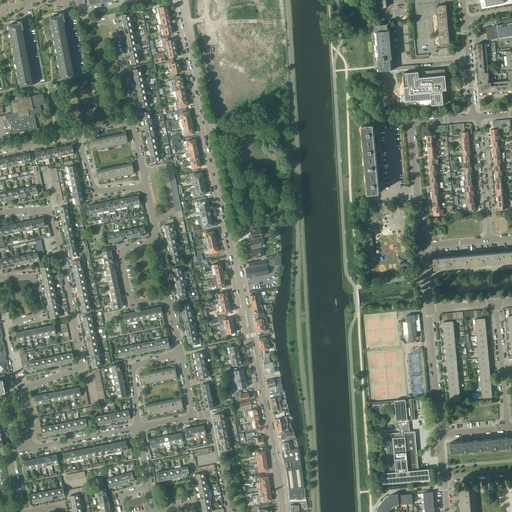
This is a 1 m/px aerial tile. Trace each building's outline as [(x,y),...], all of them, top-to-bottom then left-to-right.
[(375,0),(376,9),(384,9),(383,7),(387,7),(385,0),(375,0)] [(511,2),(511,0),(479,0),(482,9),(511,2)] [(159,13),(168,11),(169,11),(168,8),(167,8),(167,6),(161,7),(160,4),(152,6),(152,9),(158,8),(159,13)] [(446,5),(438,5),(438,6),(435,7),(436,14),(437,14),(440,47),(436,48),(436,50),(435,50),(436,51),(437,55),(449,54),(449,47),(447,47),(447,44),(450,44),(446,5)] [(55,16),(50,17),(61,79),(72,77),(61,20),(63,20),(61,13),(54,14),(55,16)] [(497,25),(485,28),(487,40),(499,38),(511,35),(511,18),(496,22),(497,25)] [(13,24),(8,25),(20,87),(31,85),(20,28),(21,28),(20,21),(13,22),(13,24)] [(171,22),(161,24),(158,25),(159,30),(162,30),(172,28),(172,27),(172,24),(171,24),(171,22)] [(378,68),(379,71),(384,71),(391,70),(391,67),(391,66),(387,24),(375,25),(375,26),(376,26),(376,28),(375,28),(378,63),(379,63),(380,67),(378,67),(378,68)] [(172,28),(162,30),(163,35),(158,36),(159,39),(164,38),(169,37),(168,34),(173,33),(173,29),(172,29),(172,28)] [(164,38),(159,39),(160,45),(166,44),(167,46),(175,44),(176,44),(175,41),(174,39),(165,41),(164,38)] [(429,54),(425,54),(416,55),(415,40),(413,41),(414,58),(429,56),(429,54)] [(163,53),(157,54),(153,55),(155,63),(164,61),(165,61),(163,53)] [(169,60),(165,61),(164,61),(165,65),(168,64),(169,69),(171,69),(180,67),(181,67),(180,64),(179,64),(179,62),(176,62),(174,62),(174,63),(170,64),(169,60)] [(171,69),(169,69),(170,74),(167,75),(168,78),(177,76),(176,73),(178,73),(178,72),(181,72),(180,70),(181,70),(181,67),(180,67),(171,69)] [(447,97),(445,69),(441,69),(425,71),(420,71),(418,72),(417,72),(413,72),(403,73),(406,103),(406,107),(432,105),(434,105),(439,104),(448,103),(447,97)] [(485,73),(479,73),(479,80),(478,80),(479,96),(483,96),(483,93),(486,92),(487,95),(492,95),(492,92),(491,85),(491,82),(489,82),(488,73),(485,73)] [(184,89),(175,91),(176,95),(170,96),(170,98),(174,97),(186,95),(185,93),(186,93),(185,89),(185,90),(184,89)] [(43,94),(35,95),(38,113),(42,113),(40,105),(45,104),(43,94)] [(12,113),(5,115),(5,116),(6,120),(8,119),(9,119),(12,134),(37,129),(34,114),(38,113),(35,95),(31,96),(26,97),(25,95),(15,97),(15,99),(10,100),(13,113),(12,113)] [(186,95),(174,97),(175,103),(187,100),(186,98),(187,98),(186,95)] [(187,100),(175,103),(176,106),(178,106),(179,111),(186,109),(185,106),(188,106),(187,103),(188,103),(187,100)] [(186,109),(179,111),(177,111),(178,120),(191,117),(190,114),(189,112),(187,112),(186,109)] [(362,125),(363,142),(375,141),(375,135),(377,135),(377,132),(377,130),(374,130),(374,124),(362,125)] [(491,135),(498,135),(498,129),(500,129),(500,126),(497,126),(494,127),(494,129),(491,129),(491,135)] [(434,135),(433,132),(430,132),(430,135),(426,135),(427,141),(434,141),(436,140),(436,138),(433,138),(433,135),(434,135)] [(126,134),(119,135),(121,144),(128,143),(126,134)] [(119,135),(111,137),(113,146),(121,144),(119,135)] [(111,137),(104,138),(106,147),(113,146),(111,137)] [(106,147),(104,138),(97,140),(99,149),(106,147)] [(99,149),(97,140),(93,141),(93,139),(90,140),(92,150),(99,149)] [(376,147),(375,141),(363,142),(365,159),(377,158),(376,152),(379,152),(378,149),(378,147),(376,147)] [(43,159),(41,151),(41,149),(34,151),(36,161),(43,159)] [(199,156),(189,158),(190,161),(182,163),(182,165),(199,161),(199,159),(199,156)] [(377,164),(377,158),(365,159),(367,176),(378,175),(378,169),(380,169),(380,166),(380,164),(377,164)] [(200,163),(199,161),(182,165),(183,167),(191,165),(192,172),(198,170),(197,168),(200,167),(200,166),(201,165),(200,164),(200,163)] [(132,163),(125,165),(127,175),(134,173),(132,163)] [(125,165),(117,166),(120,176),(127,175),(125,165)] [(33,170),(26,172),(27,174),(33,173),(36,172),(35,166),(32,166),(33,170)] [(120,176),(117,166),(110,168),(112,178),(120,176)] [(110,168),(103,169),(105,179),(112,178),(110,168)] [(105,179),(103,169),(96,171),(98,181),(105,179)] [(187,181),(203,178),(202,173),(196,174),(195,172),(188,174),(190,179),(187,180),(187,181)] [(379,181),(378,175),(367,176),(368,193),(380,192),(379,186),(382,186),(381,183),(381,181),(379,181)] [(198,207),(208,205),(207,197),(199,198),(199,201),(196,202),(198,207)] [(507,209),(507,200),(504,200),(497,201),(498,210),(505,209),(507,209)] [(113,201),(107,202),(109,210),(109,213),(115,212),(115,209),(113,201)] [(475,212),(475,209),(474,203),(468,204),(466,204),(466,213),(468,213),(475,212)] [(64,206),(58,207),(57,208),(58,210),(60,210),(60,213),(70,211),(69,205),(64,206)] [(96,212),(95,205),(88,206),(89,209),(85,210),(86,215),(91,215),(90,214),(96,212)] [(440,209),(440,206),(433,207),(433,213),(434,216),(443,215),(443,209),(440,209)] [(70,211),(60,213),(59,214),(59,216),(61,216),(62,220),(70,218),(69,214),(71,214),(70,211)] [(36,220),(38,228),(47,226),(46,219),(43,219),(43,218),(36,220)] [(166,220),(167,225),(164,226),(165,232),(173,230),(172,225),(174,224),(173,218),(166,220)] [(30,221),(24,222),(26,230),(26,232),(32,231),(32,229),(30,221)] [(137,228),(139,236),(145,234),(145,231),(147,231),(146,228),(144,229),(144,226),(137,228)] [(249,240),(262,237),(260,228),(250,230),(251,236),(249,236),(249,240)] [(372,234),(363,235),(365,256),(373,255),(372,234)] [(75,236),(73,236),(65,238),(67,244),(75,242),(77,242),(75,236)] [(262,237),(249,240),(250,245),(248,246),(249,249),(261,247),(260,238),(262,238),(262,237)] [(261,247),(249,249),(251,259),(263,257),(262,252),(260,253),(259,248),(261,247)] [(103,258),(112,256),(110,250),(102,252),(103,258)] [(499,252),(500,263),(511,262),(511,251),(507,252),(499,252)] [(482,254),(483,265),(500,263),(499,252),(491,253),(482,254)] [(19,256),(19,254),(12,256),(13,258),(14,266),(21,264),(19,256)] [(194,263),(203,260),(201,254),(194,256),(195,257),(192,258),(194,263)] [(466,255),(467,266),(483,265),(482,254),(474,255),(466,255)] [(450,257),(451,268),(467,266),(466,255),(458,256),(450,257)] [(113,262),(112,256),(103,258),(105,264),(113,262)] [(434,269),(451,268),(450,257),(441,257),(433,258),(434,269)] [(268,274),(267,267),(277,266),(276,272),(275,272),(274,275),(278,276),(280,265),(281,264),(281,263),(281,258),(249,263),(249,268),(245,268),(246,270),(247,277),(268,274)] [(73,267),(81,266),(80,259),(71,261),(73,267)] [(203,260),(194,263),(195,268),(199,267),(199,268),(203,267),(204,270),(212,268),(212,270),(221,268),(220,263),(208,266),(206,259),(203,260)] [(113,262),(105,264),(106,270),(114,269),(113,262)] [(42,274),(50,272),(49,266),(40,268),(42,274)] [(83,272),(81,266),(73,267),(74,274),(83,272)] [(174,275),(182,274),(181,267),(173,269),(174,275)] [(221,268),(212,270),(213,272),(209,273),(206,274),(204,275),(204,277),(207,276),(222,273),(221,268)] [(114,269),(106,270),(107,277),(116,275),(114,269)] [(52,279),(50,272),(42,274),(43,280),(52,279)] [(83,272),(74,274),(75,280),(84,278),(83,272)] [(117,281),(116,275),(107,277),(109,283),(117,281)] [(85,285),(84,278),(75,280),(77,286),(85,285)] [(53,285),(52,279),(43,280),(44,287),(53,285)] [(183,279),(175,281),(177,287),(185,285),(183,279)] [(118,288),(117,281),(109,283),(110,289),(118,288)] [(53,285),(44,287),(46,293),(54,291),(53,285)] [(87,291),(85,285),(77,286),(78,293),(87,291)] [(120,294),(118,288),(110,289),(111,296),(120,294)] [(54,291),(46,293),(47,299),(55,298),(54,291)] [(87,291),(78,293),(79,299),(88,297),(87,291)] [(187,291),(186,291),(178,293),(179,299),(184,298),(185,301),(192,300),(191,297),(189,297),(187,291)] [(251,300),(266,297),(266,296),(264,296),(264,295),(262,296),(262,291),(256,292),(256,294),(250,295),(251,300)] [(216,300),(217,299),(228,297),(227,293),(227,294),(226,292),(217,294),(217,292),(212,293),(212,295),(215,295),(216,300)] [(120,294),(111,296),(113,303),(121,301),(120,294)] [(89,303),(88,297),(79,299),(81,305),(89,303)] [(228,297),(217,299),(218,302),(212,303),(212,305),(215,305),(228,302),(228,301),(229,301),(228,297)] [(193,300),(192,300),(185,301),(186,304),(180,305),(182,312),(190,310),(189,304),(194,302),(193,300)] [(57,303),(48,305),(50,312),(58,310),(57,303)] [(89,303),(81,305),(82,312),(91,310),(89,303)] [(154,308),(156,316),(162,315),(161,306),(154,308)] [(230,307),(221,309),(222,311),(217,312),(217,317),(225,316),(225,313),(230,312),(230,310),(231,310),(230,307)] [(268,309),(268,307),(253,309),(254,314),(257,313),(257,316),(264,315),(264,313),(263,313),(263,312),(262,310),(266,309),(268,309)] [(154,308),(148,309),(150,318),(156,316),(154,308)] [(150,318),(148,309),(142,310),(143,319),(150,318)] [(59,316),(58,310),(50,312),(51,318),(59,316)] [(142,310),(135,312),(137,320),(143,319),(142,310)] [(137,320),(135,312),(129,313),(131,322),(137,320)] [(131,322),(129,313),(123,314),(124,323),(131,322)] [(84,323),(92,321),(91,315),(82,317),(84,323)] [(264,315),(257,316),(258,320),(255,320),(256,326),(264,324),(263,318),(265,317),(264,315)] [(420,320),(419,315),(406,316),(406,322),(408,322),(409,338),(417,338),(416,331),(420,331),(420,320)] [(207,320),(205,320),(207,328),(208,327),(207,324),(219,322),(220,326),(233,323),(232,318),(226,319),(226,317),(208,321),(207,320)] [(444,327),(454,327),(453,321),(455,321),(455,319),(453,319),(448,319),(448,321),(443,322),(444,327)] [(93,328),(92,321),(84,323),(85,330),(93,328)] [(194,328),(193,322),(184,324),(186,330),(194,328)] [(47,326),(49,335),(56,333),(54,328),(60,327),(60,324),(54,326),(54,325),(47,326)] [(264,324),(256,326),(257,332),(263,331),(263,334),(267,333),(270,333),(269,329),(267,330),(267,327),(265,328),(264,324)] [(0,393),(4,393),(1,381),(7,380),(7,377),(8,374),(10,374),(7,360),(6,360),(5,356),(6,356),(3,342),(2,342),(1,338),(2,338),(0,326),(0,393)] [(49,335),(47,326),(41,328),(43,336),(49,335)] [(43,336),(41,328),(35,329),(37,337),(43,336)] [(93,328),(85,330),(86,336),(95,334),(93,328)] [(235,333),(234,328),(219,331),(220,336),(222,335),(222,338),(229,336),(229,334),(235,333)] [(37,337),(35,329),(28,330),(30,339),(37,337)] [(30,339),(28,330),(22,332),(24,340),(30,339)] [(24,340),(22,332),(16,333),(18,341),(24,340)] [(267,333),(263,334),(258,335),(259,339),(258,339),(260,344),(268,343),(267,339),(268,339),(267,333)] [(95,334),(86,336),(88,342),(96,340),(95,334)] [(197,334),(196,335),(187,336),(188,343),(192,342),(193,347),(201,345),(199,344),(198,341),(197,334)] [(161,339),(162,348),(169,347),(167,338),(161,339)] [(97,347),(96,340),(88,342),(89,349),(97,347)] [(156,349),(154,341),(148,342),(150,351),(156,349)] [(148,342),(142,343),(144,352),(150,351),(148,342)] [(144,352),(142,343),(136,344),(137,353),(144,352)] [(230,353),(239,351),(237,345),(231,346),(231,343),(224,344),(225,351),(229,350),(230,353)] [(136,344),(129,346),(131,354),(137,353),(136,344)] [(131,354),(129,346),(123,347),(125,356),(131,354)] [(99,353),(97,347),(89,349),(90,355),(99,353)] [(125,356),(123,347),(117,348),(118,357),(125,356)] [(195,360),(206,357),(204,347),(198,349),(199,352),(194,353),(195,360)] [(239,351),(230,353),(231,360),(240,358),(239,351)] [(264,363),(263,363),(263,364),(263,365),(263,366),(264,367),(265,369),(266,373),(274,371),(274,370),(275,370),(274,366),(273,367),(272,361),(270,362),(269,359),(270,359),(269,355),(271,354),(270,352),(262,356),(264,363)] [(66,354),(67,363),(74,361),(72,353),(66,354)] [(100,359),(99,353),(90,355),(91,361),(100,359)] [(67,363),(66,354),(59,356),(61,364),(67,363)] [(61,364),(59,356),(53,357),(55,365),(61,364)] [(53,357),(47,358),(48,367),(55,365),(53,357)] [(206,357),(195,360),(197,366),(205,364),(207,364),(206,357)] [(47,358),(40,359),(42,368),(48,367),(47,358)] [(240,358),(231,360),(232,366),(241,364),(240,358)] [(40,359),(34,361),(36,369),(42,368),(40,359)] [(100,359),(91,361),(93,368),(101,366),(100,359)] [(34,361),(28,362),(28,364),(29,367),(29,370),(29,371),(36,369),(34,361)] [(112,372),(121,370),(120,364),(111,366),(112,372)] [(168,370),(170,379),(177,377),(175,368),(168,370)] [(235,377),(244,375),(243,369),(234,371),(235,377)] [(122,377),(121,370),(112,372),(114,378),(122,377)] [(170,379),(168,370),(161,371),(162,380),(170,379)] [(206,370),(198,372),(199,379),(203,378),(204,380),(212,379),(211,378),(210,377),(208,377),(206,370)] [(161,371),(153,373),(155,382),(162,380),(161,371)] [(148,383),(146,374),(142,375),(142,373),(139,374),(141,385),(148,383)] [(155,382),(153,373),(146,374),(148,383),(155,382)] [(122,377),(114,378),(115,385),(123,383),(122,377)] [(212,379),(204,380),(204,384),(200,385),(202,391),(210,389),(209,383),(212,383),(212,379)] [(266,380),(268,388),(275,387),(276,391),(281,390),(278,379),(274,380),(273,379),(266,380)] [(245,381),(236,383),(228,385),(228,386),(232,386),(232,387),(237,385),(238,389),(247,387),(245,381)] [(123,383),(115,385),(116,391),(125,389),(123,383)] [(80,392),(79,389),(79,388),(72,389),(74,397),(81,396),(81,395),(80,392)] [(125,389),(116,391),(117,398),(126,396),(125,389)] [(62,400),(61,391),(54,392),(56,401),(62,400)] [(491,391),(481,392),(482,397),(481,398),(481,399),(483,399),(483,397),(492,397),(491,391)] [(54,392),(47,394),(49,402),(56,401),(54,392)] [(241,394),(240,393),(235,394),(236,397),(240,396),(241,401),(249,399),(248,392),(241,394)] [(272,404),(282,402),(282,400),(279,401),(277,393),(275,394),(275,397),(270,398),(272,404)] [(47,394),(41,395),(43,404),(49,402),(47,394)] [(460,401),(460,394),(450,395),(450,400),(454,400),(454,403),(462,402),(462,401),(460,401)] [(174,400),(176,409),(183,408),(181,399),(174,400)] [(374,402),(371,403),(372,408),(373,408),(393,406),(395,406),(396,411),(396,416),(396,421),(397,421),(398,429),(399,429),(399,433),(391,433),(385,434),(385,435),(386,439),(386,444),(387,453),(387,458),(389,470),(389,472),(387,473),(382,473),(383,483),(388,483),(407,481),(420,480),(430,479),(429,469),(421,469),(418,470),(418,469),(418,462),(417,455),(417,452),(416,448),(416,447),(416,445),(416,444),(416,439),(415,431),(410,432),(410,428),(409,427),(409,422),(409,420),(413,420),(415,420),(414,411),(414,405),(413,399),(409,399),(409,401),(409,407),(406,407),(406,405),(405,399),(401,400),(395,400),(384,401),(374,402)] [(176,409),(174,400),(167,402),(168,411),(176,409)] [(213,401),(204,403),(205,409),(214,408),(213,401)] [(168,411),(167,402),(159,403),(161,412),(168,411)] [(246,417),(258,415),(256,409),(246,411),(245,408),(251,406),(250,402),(240,404),(241,408),(242,408),(244,417),(246,417)] [(282,402),(272,404),(273,410),(278,409),(279,414),(282,413),(281,409),(281,408),(284,408),(282,402)] [(161,412),(159,403),(152,405),(154,414),(161,412)] [(154,414),(152,405),(148,405),(148,404),(145,405),(147,415),(154,414)] [(128,410),(121,411),(123,420),(130,419),(128,410)] [(216,419),(224,418),(223,413),(224,413),(224,410),(217,411),(217,414),(215,414),(216,419)] [(123,420),(121,411),(115,413),(117,421),(123,420)] [(115,413),(109,414),(111,423),(117,421),(115,413)] [(104,424),(103,415),(96,416),(98,425),(104,424)] [(258,415),(246,417),(248,422),(250,422),(250,423),(258,422),(257,420),(259,420),(258,415)] [(85,419),(79,420),(81,429),(87,427),(85,419)] [(79,420),(72,421),(74,430),(81,429),(79,420)] [(258,422),(250,423),(245,424),(246,430),(260,427),(259,421),(258,422)] [(287,424),(287,422),(276,425),(278,431),(284,429),(285,433),(289,432),(289,429),(286,430),(286,429),(285,429),(284,425),(287,424)] [(61,432),(60,424),(53,425),(55,434),(61,432)] [(197,427),(199,435),(205,434),(204,425),(197,427)] [(49,435),(47,426),(41,427),(41,429),(42,432),(42,435),(42,436),(49,435)] [(193,436),(191,428),(184,429),(186,438),(193,436)] [(181,433),(174,434),(176,443),(183,442),(181,433)] [(245,433),(239,434),(240,438),(244,437),(245,442),(254,440),(255,445),(264,443),(262,436),(252,438),(252,436),(246,437),(245,433)] [(168,435),(162,437),(164,445),(170,444),(168,435)] [(162,437),(156,438),(157,447),(164,445),(162,437)] [(495,438),(496,448),(511,447),(510,437),(503,438),(495,438)] [(157,447),(156,438),(149,439),(151,448),(157,447)] [(480,440),(481,450),(496,448),(495,438),(487,439),(480,440)] [(282,452),(292,450),(290,442),(290,439),(287,439),(288,442),(280,444),(282,452)] [(466,451),(481,450),(480,440),(472,440),(465,441),(466,451)] [(126,441),(119,442),(121,450),(127,449),(126,441)] [(466,451),(465,441),(457,442),(450,442),(451,453),(466,451)] [(119,442),(113,443),(115,452),(121,450),(119,442)] [(115,452),(113,443),(107,444),(108,453),(115,452)] [(229,443),(221,445),(222,450),(224,449),(225,452),(232,451),(231,447),(230,448),(229,443)] [(107,444),(100,446),(102,454),(108,453),(107,444)] [(100,446),(94,447),(96,456),(102,454),(100,446)] [(94,447),(88,448),(89,457),(96,456),(94,447)] [(88,448),(81,450),(83,458),(89,457),(88,448)] [(298,449),(292,450),(282,452),(284,462),(290,461),(291,468),(285,469),(286,476),(287,479),(287,482),(288,486),(288,489),(304,487),(298,449)] [(81,450),(75,451),(77,459),(83,458),(81,450)] [(77,459),(75,451),(69,452),(70,461),(77,459)] [(70,461),(69,452),(62,453),(64,462),(70,461)] [(50,456),(52,464),(58,463),(56,454),(50,456)] [(50,456),(44,457),(45,466),(52,464),(50,456)] [(45,466),(44,457),(37,458),(39,467),(45,466)] [(37,458),(31,460),(33,468),(39,467),(37,458)] [(33,468),(31,460),(24,461),(26,469),(33,468)] [(267,465),(257,466),(250,467),(250,470),(258,469),(258,471),(254,472),(255,474),(263,473),(263,471),(267,470),(267,465)] [(188,467),(181,468),(183,476),(189,475),(188,467)] [(164,480),(162,471),(156,473),(157,481),(164,480)] [(132,472),(125,473),(128,482),(134,480),(132,472)] [(201,473),(198,473),(195,474),(197,481),(205,479),(204,472),(201,473)] [(125,473),(119,475),(122,484),(128,482),(125,473)] [(256,483),(268,481),(268,476),(263,477),(263,474),(255,476),(256,483)] [(119,475),(113,477),(116,486),(122,484),(119,475)] [(116,486),(113,477),(107,479),(109,488),(116,486)] [(304,487),(288,489),(289,499),(296,498),(296,499),(305,498),(304,487)] [(65,497),(64,491),(63,488),(57,489),(58,498),(65,497)] [(98,497),(107,495),(106,488),(97,490),(98,497)] [(460,507),(470,506),(469,488),(458,489),(459,498),(460,507)] [(57,489),(50,491),(52,499),(58,498),(57,489)] [(52,499),(50,491),(44,492),(46,500),(52,499)] [(209,498),(208,491),(199,493),(200,499),(209,498)] [(46,500),(44,492),(37,493),(39,502),(46,500)] [(39,502),(37,493),(31,494),(33,503),(39,502)] [(387,511),(389,508),(393,505),(398,503),(398,493),(393,494),(388,496),(385,498),(381,502),(379,505),(377,510),(376,511),(387,511)] [(74,495),(71,495),(70,496),(71,502),(80,500),(79,494),(77,494),(74,495)] [(108,501),(107,495),(98,497),(100,503),(108,501)] [(271,500),(270,495),(257,497),(258,503),(259,504),(259,505),(267,504),(267,501),(271,500)] [(81,507),(80,500),(71,502),(72,508),(81,507)] [(109,508),(108,501),(100,503),(101,510),(109,508)] [(299,511),(300,511),(300,508),(307,508),(307,503),(300,503),(300,505),(290,506),(290,511),(298,511),(299,511)]
